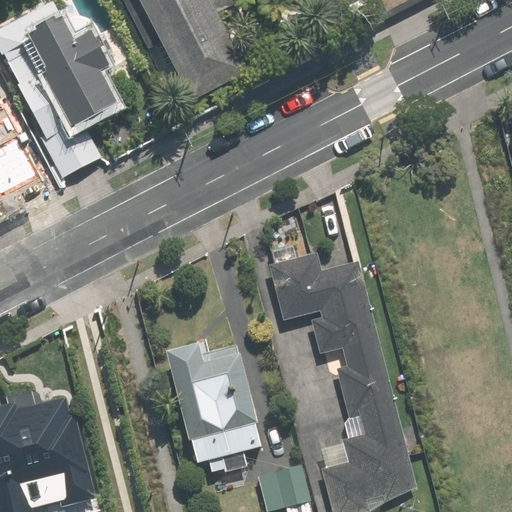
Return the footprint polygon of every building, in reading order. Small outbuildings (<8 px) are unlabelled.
[(57,0),(0,29),(0,45),(66,176),(106,156),(87,119),(124,100),(108,68),(117,63),(100,29),(81,38),(61,0),(57,0)] [(126,0),(151,48),(168,39),(198,99),(255,70),(225,10),(245,0),(126,0)] [(308,0),(326,35),(394,0),(308,0)] [(12,135),(28,127),(0,72),(0,180),(12,174),(25,200),(57,184),(31,133),(15,141),(12,135)] [(418,228),(387,236),(441,453),(511,435),(511,425),(465,240),(424,250),(418,228)] [(324,468),(335,511),(362,511),(373,509),(420,485),(362,260),(325,270),(320,251),(271,264),(286,319),(324,309),(325,316),(315,319),(323,352),(346,347),(350,364),(339,367),(352,417),(363,414),(368,433),(346,439),(352,461),(324,468)] [(206,340),(171,348),(201,462),(268,445),(242,344),(209,352),(206,340)] [(20,402),(0,406),(0,511),(39,511),(38,507),(64,501),(65,506),(101,497),(80,411),(75,412),(71,394),(21,406),(20,402)] [(304,464),(261,475),(271,511),(314,500),(304,464)]
